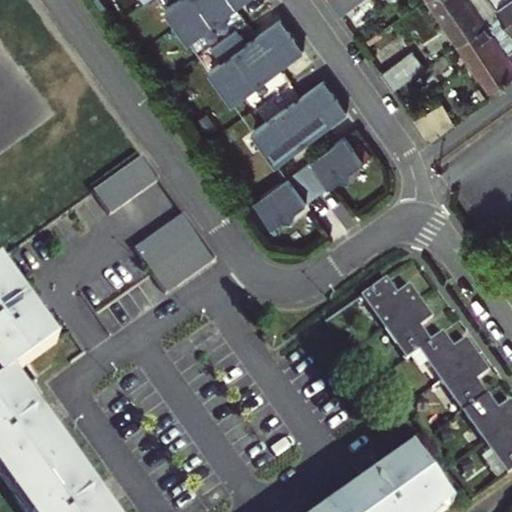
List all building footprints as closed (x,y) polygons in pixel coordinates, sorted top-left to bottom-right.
[(175,0),(167,6),(179,22),(209,0),(175,0)] [(209,0),(179,22),(191,39),(243,0),(209,0)] [(336,0),(346,12),(362,0),(336,0)] [(430,0),(460,44),(502,15),(496,6),(492,0),(430,0)] [(502,15),(511,28),(511,0),(505,0),(496,6),(502,15)] [(511,28),(502,15),(460,44),(492,91),(511,76),(511,61),(507,55),(511,51),(511,28)] [(211,66),(223,82),(288,35),(276,18),(211,66)] [(223,82),(235,99),(300,51),(288,35),(223,82)] [(419,47),(387,69),(399,85),(430,64),(419,47)] [(251,129),(263,145),(334,93),(322,77),(251,129)] [(263,145),(275,161),(346,110),(334,93),(263,145)] [(349,129),(304,161),(322,186),(348,167),(349,169),(351,170),(352,170),(354,170),(356,169),(357,168),(358,166),(358,165),(358,164),(358,163),(357,161),(367,154),(349,129)] [(99,189),(91,196),(103,214),(153,178),(140,160),(136,163),(99,189)] [(304,161),(259,194),(278,219),(288,212),(289,213),(290,214),(292,214),(293,214),(294,214),(295,213),(297,212),(298,210),(298,207),(297,206),(296,205),(322,186),(304,161)] [(127,248),(159,293),(209,258),(195,239),(177,213),(127,248)] [(386,469),(371,479),(324,511),(110,511),(105,505),(48,426),(35,407),(12,375),(57,343),(0,263),(0,478),(24,511),(444,511),(452,507),(412,450),(386,469)] [(419,352),(463,414),(488,395),(478,382),(491,373),(467,340),(455,349),(444,334),(432,343),(421,328),(433,319),(410,287),(398,295),(387,280),(362,298),(407,360),(419,352)] [(499,410),(488,395),(463,414),(508,477),(511,473),(511,402),(499,410)]
